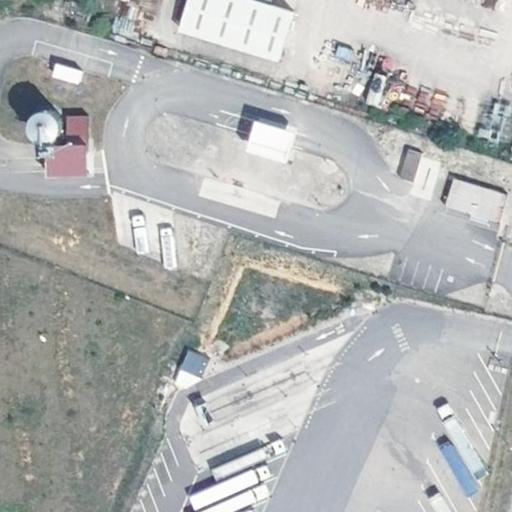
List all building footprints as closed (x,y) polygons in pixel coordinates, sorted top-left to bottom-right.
[(302,13),(259,0),(198,0),(189,33),(287,64),(302,13)] [(54,65),(52,78),(79,83),(82,69),(54,65)] [(89,168),(87,112),(67,113),(68,132),(49,132),(50,169),(89,168)] [(254,120),(244,151),(284,164),(294,133),(254,120)] [(429,157),(415,153),(406,181),(420,185),(429,157)] [(452,211),(506,227),(511,206),(511,198),(461,182),(452,211)] [(187,349),(180,368),(202,376),(209,357),(187,349)]
